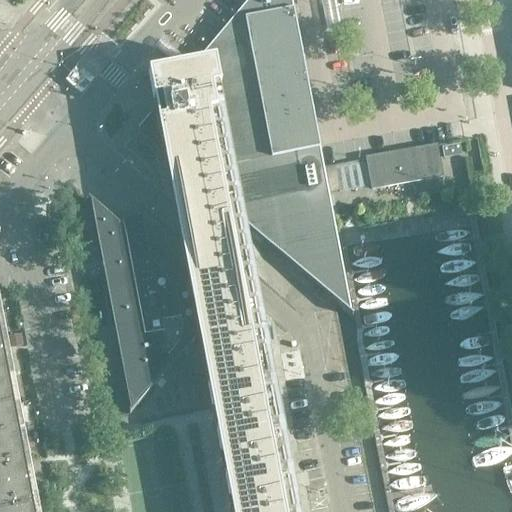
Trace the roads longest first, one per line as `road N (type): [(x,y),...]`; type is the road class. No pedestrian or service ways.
road 1 (residential): [(342,511),(304,336),(69,130)]
road 2 (residential): [(61,423),(27,239),(7,207)]
road 3 (residential): [(69,130),(187,0)]
road 4 (unclassified): [(511,131),(487,0)]
